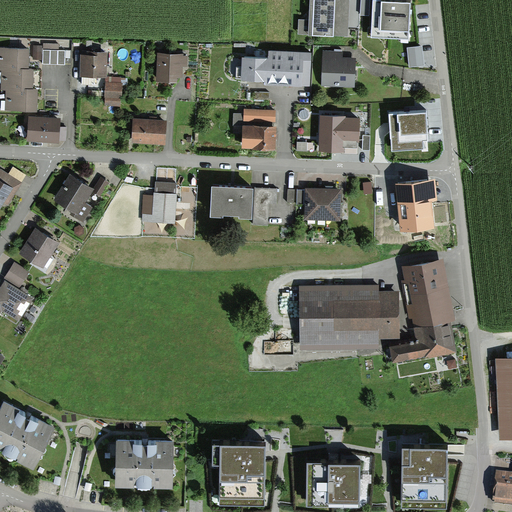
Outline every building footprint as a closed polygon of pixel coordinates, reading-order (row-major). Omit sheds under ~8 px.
[(349,0),(310,0),(309,19),(299,18),(298,35),(348,37),(349,0)] [(370,0),(361,0),(361,15),(369,15),(370,0)] [(372,37),(407,39),(409,4),(373,2),(372,37)] [(42,64),(63,65),(63,46),(43,45),(42,64)] [(422,47),(408,48),(410,67),(425,66),(422,47)] [(0,66),(25,68),(25,50),(0,48),(0,66)] [(104,52),(82,51),(81,73),(103,74),(104,52)] [(356,58),(343,58),(343,52),(323,51),(322,86),(355,87),(356,58)] [(270,58),(242,58),(241,81),(266,81),(265,85),(310,86),(311,53),(270,52),(270,58)] [(180,54),(156,53),(155,77),(179,78),(180,54)] [(2,88),(28,89),(29,68),(3,67),(2,88)] [(104,105),(119,105),(120,79),(106,78),(104,105)] [(32,110),(33,90),(6,88),(5,109),(32,110)] [(233,125),(242,125),(245,126),(245,121),(275,123),(276,110),(245,109),(244,114),(233,113),(233,125)] [(426,109),(389,112),(392,150),(429,147),(426,109)] [(343,115),(320,115),(320,151),(344,152),(344,147),(356,147),(356,140),(359,140),(359,133),(360,118),(343,117),(343,115)] [(56,140),(57,118),(29,117),(28,139),(56,140)] [(161,141),(162,120),(133,119),(132,140),(161,141)] [(277,127),(245,126),(242,125),(241,148),(276,150),(277,127)] [(308,143),(297,143),(297,150),(307,151),(308,143)] [(0,205),(16,181),(0,170),(0,205)] [(91,188),(69,175),(55,198),(73,209),(71,213),(82,219),(89,207),(82,202),(91,188)] [(106,183),(98,178),(91,189),(99,194),(106,183)] [(401,232),(434,228),(431,201),(437,200),(435,180),(396,184),(401,232)] [(370,182),(363,183),(365,194),(372,192),(370,182)] [(172,222),(174,184),(155,183),(154,201),(144,200),(143,220),(172,222)] [(250,185),(209,183),(208,214),(222,214),(222,213),(238,213),(237,216),(251,216),(250,224),(266,225),(267,203),(275,204),(275,189),(261,188),(260,203),(250,203),(250,185)] [(340,221),(341,189),(306,188),(305,219),(340,221)] [(55,241),(35,229),(22,253),(42,264),(55,241)] [(389,345),(392,362),(426,355),(427,357),(455,351),(449,321),(456,320),(444,258),(402,266),(404,280),(401,280),(409,319),(412,319),(416,340),(389,345)] [(24,272),(13,264),(4,277),(15,285),(24,272)] [(28,297),(3,281),(0,286),(0,308),(15,318),(28,297)] [(379,285),(300,286),(300,350),(380,349),(380,338),(400,338),(399,290),(379,290),(379,285)] [(511,360),(496,362),(500,438),(511,437),(511,360)] [(0,408),(0,448),(30,464),(49,427),(2,404),(0,408)] [(116,482),(169,483),(171,443),(117,442),(116,482)] [(263,443),(223,443),(222,499),(262,499),(263,443)] [(445,502),(445,446),(404,445),(404,502),(445,502)] [(357,462),(310,462),(310,500),(357,500),(357,462)] [(511,471),(497,469),(493,502),(511,504),(511,471)] [(103,501),(104,491),(87,490),(86,501),(103,501)]
